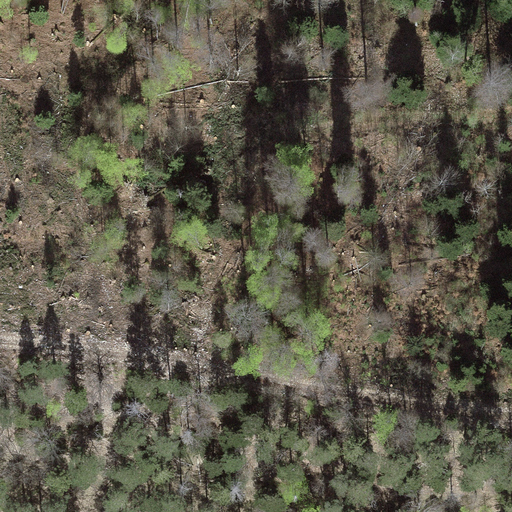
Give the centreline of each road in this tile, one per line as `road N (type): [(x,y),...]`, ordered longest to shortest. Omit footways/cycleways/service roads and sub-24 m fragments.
road 1 (track): [(0,356),(399,417),(511,422)]
road 2 (track): [(511,111),(312,123)]
